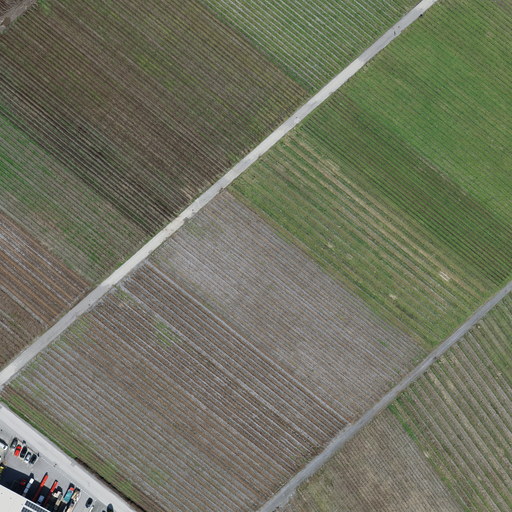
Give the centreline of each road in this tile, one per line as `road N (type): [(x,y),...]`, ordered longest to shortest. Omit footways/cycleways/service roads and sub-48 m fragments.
road 1 (track): [(435,0),(0,386)]
road 2 (track): [(511,286),(267,511)]
road 3 (unclassified): [(0,411),(122,511)]
